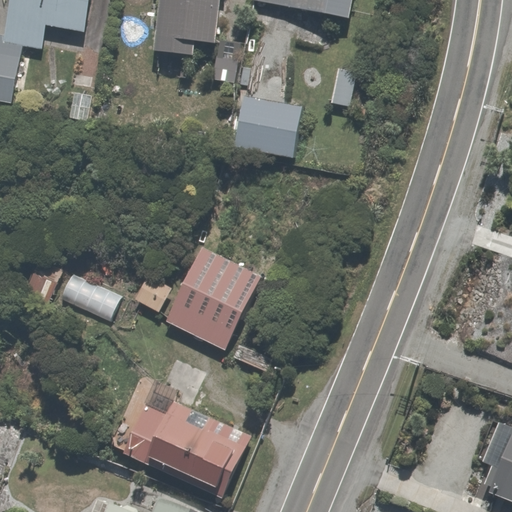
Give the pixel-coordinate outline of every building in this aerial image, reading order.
[(25,44),(47,48),(51,21),(88,27),(92,0),(14,0),(9,34),(0,31),(0,95),(16,98),(25,44)] [(228,0),(162,0),(157,47),(199,52),(200,36),(224,38),(228,0)] [(273,0),(356,14),(358,0),(273,0)] [(246,58),(220,55),(218,77),(243,80),(246,58)] [(362,68),(339,65),(335,101),(357,104),(362,68)] [(92,118),(97,93),(78,89),(74,114),(92,118)] [(306,103),(246,94),(238,146),(299,155),(306,103)] [(267,270),(204,242),(171,317),(234,345),(267,270)] [(68,268),(41,255),(25,290),(52,303),(68,268)] [(127,294),(72,269),(61,293),(116,319),(127,294)] [(178,280),(152,269),(139,297),(165,309),(178,280)] [(125,447),(223,492),(230,495),(257,436),(195,408),(200,396),(157,377),(125,447)] [(511,424),(500,419),(483,460),(496,465),(488,485),(511,495),(511,424)] [(211,511),(212,511),(162,491),(154,511),(100,489),(90,511),(211,511)]
